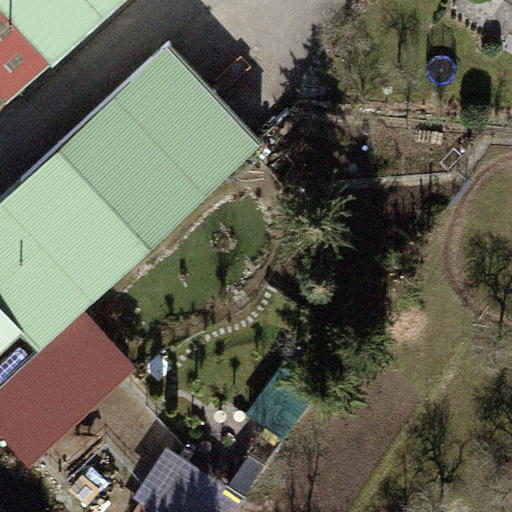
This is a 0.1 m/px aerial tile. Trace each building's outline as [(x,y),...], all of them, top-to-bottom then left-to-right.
[(122,0),(0,0),(0,91),(10,103),(122,0)] [(264,143),(172,42),(0,198),(0,295),(44,344),(264,143)] [(0,356),(28,331),(0,301),(0,356)] [(141,370),(89,312),(0,391),(0,425),(35,465),(141,370)] [(172,511),(242,511),(254,495),(180,444),(146,493),(172,511)]
